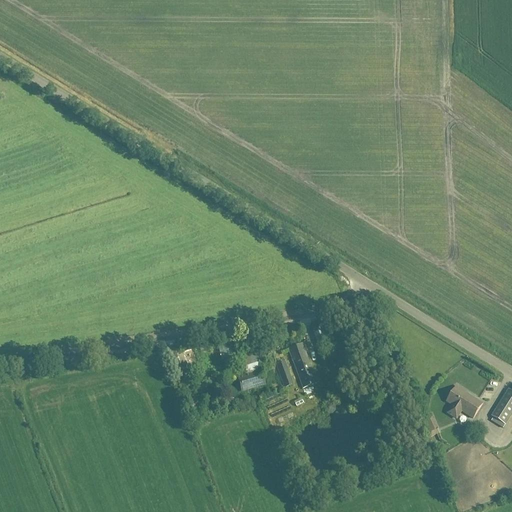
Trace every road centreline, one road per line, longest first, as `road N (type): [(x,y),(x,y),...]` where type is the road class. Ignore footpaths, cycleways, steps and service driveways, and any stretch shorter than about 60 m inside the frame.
road 1 (unclassified): [(367,279),(0,56)]
road 2 (unclassified): [(0,368),(336,313),(367,279)]
road 3 (unclassified): [(511,370),(367,279)]
